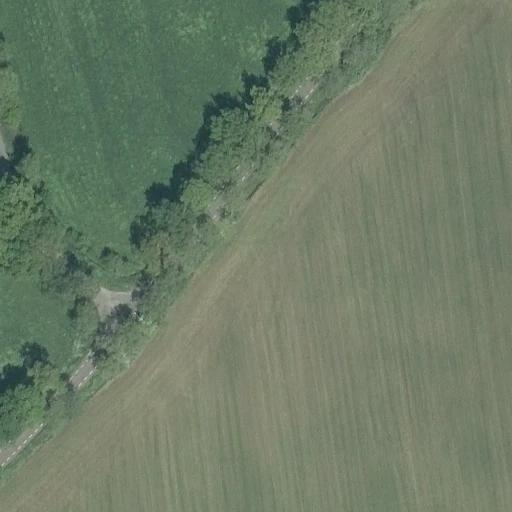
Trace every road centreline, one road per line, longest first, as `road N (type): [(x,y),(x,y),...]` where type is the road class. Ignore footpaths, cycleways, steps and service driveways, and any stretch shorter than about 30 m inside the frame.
road 1 (tertiary): [(128,316),(384,0)]
road 2 (unclassified): [(128,316),(54,253),(6,183),(0,158)]
road 3 (tertiary): [(0,456),(128,316)]
